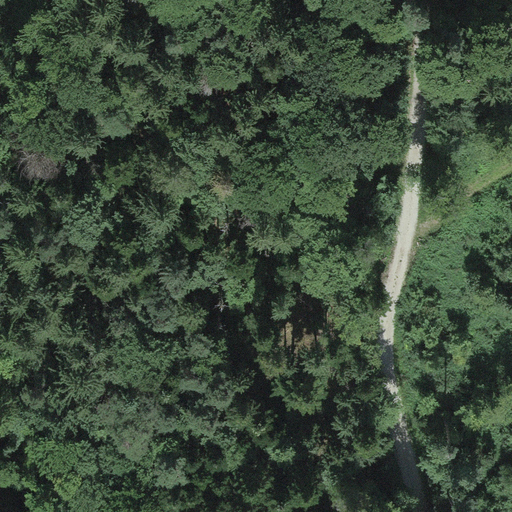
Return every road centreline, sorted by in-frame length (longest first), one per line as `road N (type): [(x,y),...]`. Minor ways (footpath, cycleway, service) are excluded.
road 1 (track): [(416,511),(383,379),(383,331),(410,235),(424,0)]
road 2 (track): [(186,103),(205,140),(217,236),(249,341),(286,417),(364,511)]
road 3 (track): [(410,235),(511,168)]
